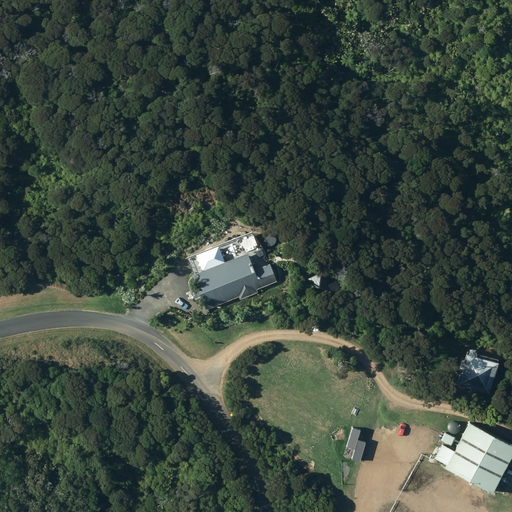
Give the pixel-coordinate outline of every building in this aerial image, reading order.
[(257,289),(277,281),(270,264),(256,270),(248,252),(226,261),(219,245),(197,254),(204,270),(193,274),(198,288),(192,290),(196,299),(202,296),(207,310),(240,296),(241,299),(258,292),(257,289)] [(328,285),(322,271),(307,278),(318,301),(332,294),(332,293),(340,289),(337,281),(328,285)] [(467,353),(458,384),(491,393),(500,363),(467,353)] [(445,430),(441,438),(452,444),(457,436),(453,435),(455,434),(456,434),(457,434),(458,433),(458,432),(459,432),(460,431),(460,430),(460,429),(461,428),(461,427),(460,425),(460,424),(460,423),(459,423),(458,422),(457,421),(457,420),(456,420),(454,420),(453,420),(452,420),(451,420),(450,420),(449,421),(448,422),(447,423),(446,424),(446,425),(446,426),(446,427),(446,428),(446,429),(446,430),(445,430)] [(511,458),(511,445),(469,423),(455,451),(442,444),(435,458),(448,465),(446,468),(494,493),(504,474),(511,478),(511,468),(508,467),(511,458)]
